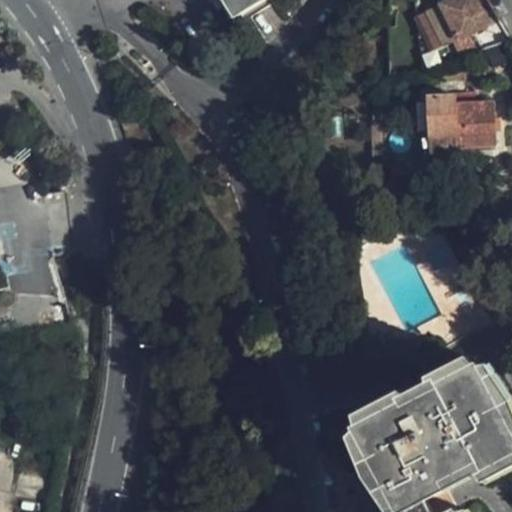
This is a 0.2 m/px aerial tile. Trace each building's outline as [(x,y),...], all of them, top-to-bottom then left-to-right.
[(263,0),(229,0),(239,15),(263,0)] [(488,24),(475,0),(455,0),(433,12),(449,43),(460,37),(472,31),(482,50),(501,44),(504,43),(507,42),(496,20),(488,24)] [(501,44),(482,50),(490,67),(508,61),(501,44)] [(491,103),(453,105),(452,97),(427,99),(431,155),(457,154),(457,145),(493,143),(491,103)] [(370,125),(371,161),(380,160),(379,125),(370,125)] [(451,511),(448,506),(440,491),(436,484),(472,464),(477,472),(511,453),(511,444),(469,359),(428,380),(433,388),(397,407),(392,399),(375,409),(343,426),(385,511),(451,511)]
